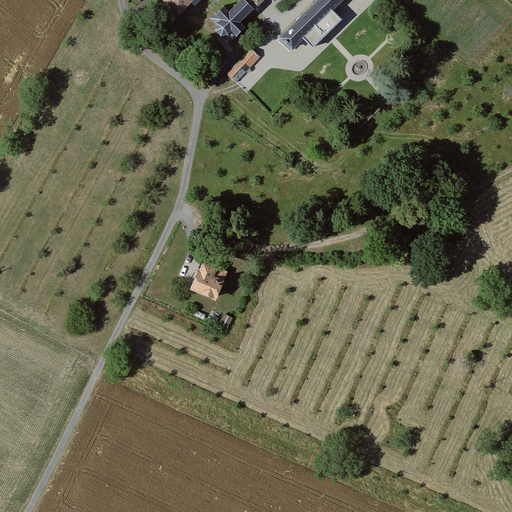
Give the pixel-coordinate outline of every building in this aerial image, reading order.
[(160,0),(176,16),(191,0),(160,0)] [(239,22),(252,9),(244,0),(240,0),(228,12),(223,6),(211,19),(216,24),(215,31),(221,36),(227,34),(233,38),(235,36),(237,35),(244,28),(239,22)] [(244,0),(252,9),(261,0),(244,0)] [(317,0),(298,19),(280,36),(279,37),(282,40),(292,50),(303,39),(313,50),(344,19),(334,9),(343,0),(317,0)] [(252,49),(250,48),(226,74),(228,75),(230,78),(231,77),(236,81),(259,57),(252,49)] [(228,270),(203,259),(190,288),(216,299),(228,270)] [(206,315),(197,310),(195,314),(204,319),(206,315)] [(233,319),(225,314),(219,325),(227,329),(233,319)]
